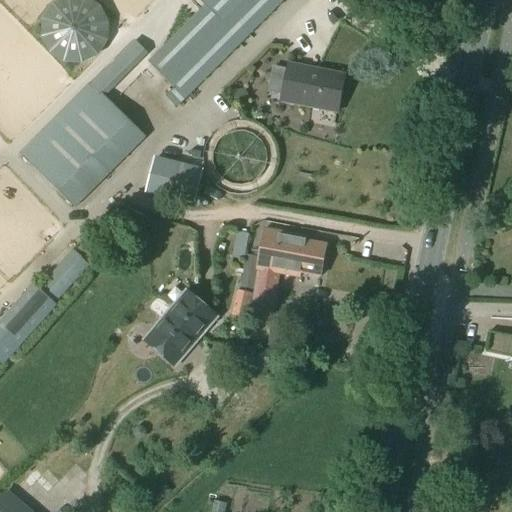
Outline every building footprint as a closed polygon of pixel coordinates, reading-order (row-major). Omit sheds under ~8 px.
[(41,38),(49,54),(64,63),(82,64),(98,55),(107,40),(108,23),(100,7),(88,0),(60,0),(51,5),(41,20),(41,38)] [(206,0),(209,2),(146,64),(173,91),(166,97),(176,107),(182,101),(239,45),(258,26),(285,0),(206,0)] [(87,88),(18,156),(36,174),(75,210),(143,143),(99,100),(143,55),(133,44),(87,88)] [(285,66),(277,105),(336,116),(343,77),(285,66)] [(246,90),(231,93),(233,105),(249,101),(246,90)] [(158,157),(148,193),(197,205),(207,170),(158,157)] [(275,318),(281,277),(297,280),(298,276),(320,280),(326,248),(304,244),(304,241),(264,233),(256,272),(259,273),(255,295),(253,294),(248,319),(250,320),(251,314),(275,318)] [(242,262),(255,263),(258,237),(245,236),(242,262)] [(76,252),(42,289),(58,303),(92,266),(76,252)] [(248,319),(253,294),(239,291),(233,316),(248,319)] [(184,295),(144,343),(173,368),(214,320),(184,295)] [(273,327),(257,333),(261,346),(278,340),(273,327)] [(269,370),(270,352),(252,351),(251,369),(269,370)] [(143,440),(146,436),(146,430),(142,427),(136,427),(133,432),(133,437),(138,440),(143,440)] [(55,479),(64,490),(94,463),(85,453),(55,479)] [(27,511),(6,494),(0,500),(0,511),(27,511)]
